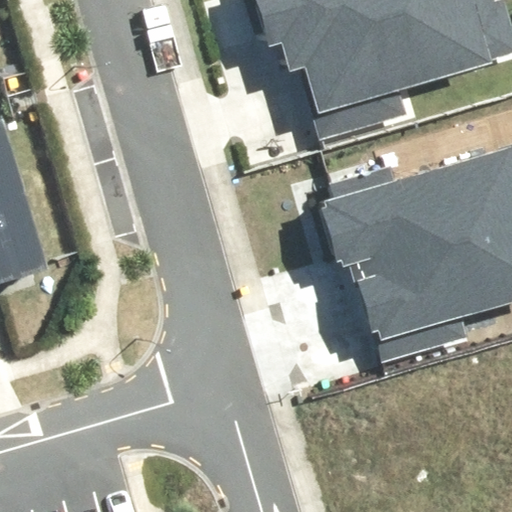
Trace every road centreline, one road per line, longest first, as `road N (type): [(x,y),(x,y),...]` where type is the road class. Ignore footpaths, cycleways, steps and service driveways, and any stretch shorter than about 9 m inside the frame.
road 1 (residential): [(219,396),(109,0)]
road 2 (residential): [(0,461),(219,396)]
road 3 (residential): [(255,511),(219,396)]
